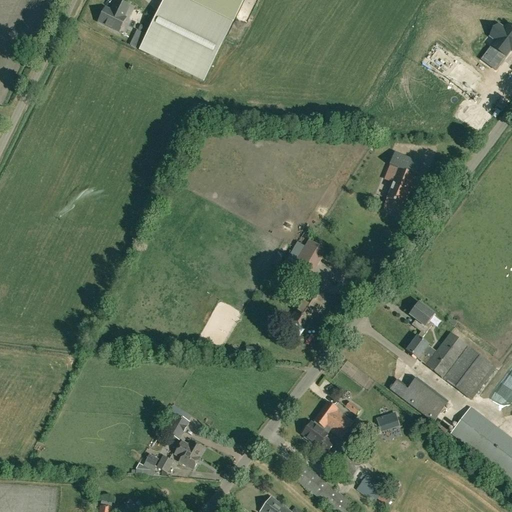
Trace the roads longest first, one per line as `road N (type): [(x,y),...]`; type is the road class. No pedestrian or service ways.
road 1 (unclassified): [(206,511),(511,117)]
road 2 (unclassified): [(0,147),(72,0)]
